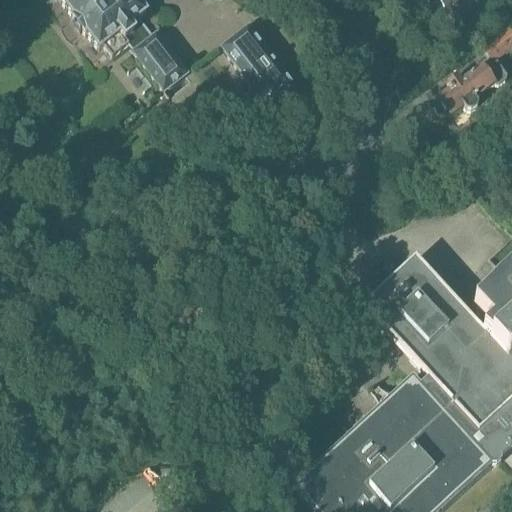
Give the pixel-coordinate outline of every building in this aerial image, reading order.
[(102,51),(111,62),(128,49),(132,54),(130,55),(162,98),(188,78),(156,36),(151,39),(147,34),(152,31),(144,20),(145,19),(132,2),(127,5),(125,2),(126,1),(125,0),(62,0),(64,2),(60,5),(72,22),(71,22),(84,40),(86,39),(98,55),(102,51)] [(437,0),(446,11),(459,0),(437,0)] [(299,99),(247,31),(220,52),(241,80),(240,81),(249,93),(251,92),(272,120),(299,99)] [(480,52),(490,66),(511,51),(511,37),(508,33),(480,52)] [(495,66),(484,74),(481,70),(459,86),(455,81),(445,88),(448,93),(447,94),(444,96),(443,94),(438,98),(440,100),(435,103),(438,107),(434,109),(433,114),(438,120),(442,120),(446,117),(448,121),(462,111),(465,115),(470,116),(476,112),(476,107),(474,103),(476,102),(475,102),(493,89),(497,90),(505,85),(505,80),(495,66)] [(414,265),(410,268),(361,312),(427,383),(418,391),(411,383),(292,492),(310,511),(443,511),(511,449),(511,274),(481,303),(463,318),(414,265)]
